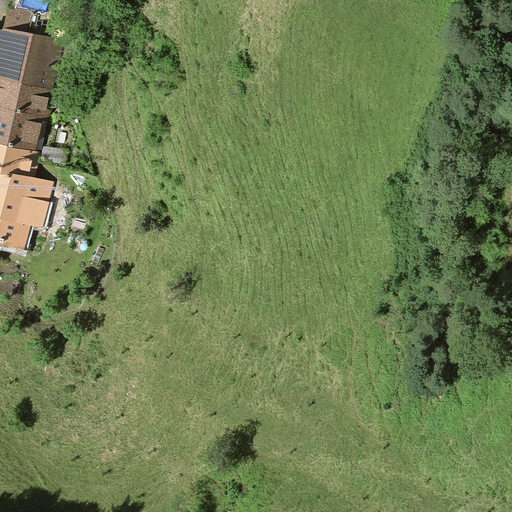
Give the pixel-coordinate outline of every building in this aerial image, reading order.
[(0,42),(0,89),(39,96),(47,50),(0,42)] [(0,121),(34,127),(39,96),(0,89),(0,121)] [(0,121),(0,156),(28,161),(34,127),(0,121)] [(28,161),(0,156),(0,185),(23,189),(28,161)] [(23,189),(0,185),(0,224),(22,228),(42,232),(48,193),(23,189)] [(0,252),(17,255),(22,228),(0,224),(0,252)]
